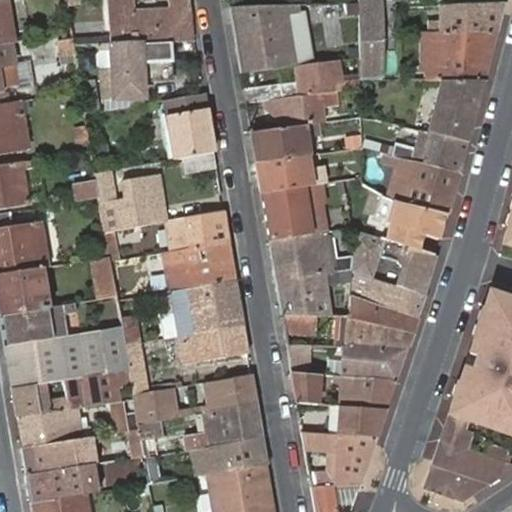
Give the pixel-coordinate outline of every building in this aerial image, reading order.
[(0,0),(0,43),(9,42),(14,42),(7,0),(0,0)] [(167,42),(195,41),(187,0),(115,0),(117,14),(112,15),(113,43),(167,42)] [(360,78),(360,80),(375,80),(374,58),(383,58),(382,1),(357,1),(360,78)] [(339,11),(338,2),(327,3),(328,11),(339,11)] [(497,31),(505,2),(452,4),(449,19),(437,19),(435,31),(497,31)] [(304,12),(303,3),(228,7),(239,71),(295,65),(312,62),(304,12)] [(327,3),(303,3),(304,12),(328,11),(327,3)] [(343,42),(354,42),(354,18),(344,18),(343,42)] [(439,79),(484,79),(497,31),(435,31),(426,32),(420,71),(426,72),(425,79),(439,79)] [(75,44),(74,37),(60,39),(62,56),(77,54),(75,44)] [(0,43),(0,93),(2,93),(0,81),(0,66),(13,65),(9,42),(0,43)] [(168,78),(167,42),(113,43),(114,51),(98,51),(98,65),(115,64),(115,70),(104,71),(105,93),(115,92),(116,98),(145,97),(145,78),(168,78)] [(338,91),(360,88),(360,80),(360,78),(342,80),(339,59),(312,62),(295,65),(298,82),(242,88),(245,102),(276,98),(323,93),(338,91)] [(0,66),(0,81),(2,93),(17,91),(13,65),(0,66)] [(484,79),(439,79),(426,133),(466,143),(484,79)] [(93,82),(82,83),(87,111),(101,109),(97,82),(93,82)] [(323,93),(324,106),(340,104),(338,91),(323,93)] [(162,100),(174,159),(183,157),(213,152),(203,93),(162,100)] [(303,127),(325,124),(324,106),(323,93),(276,98),(278,108),(288,107),(291,128),(303,127)] [(145,97),(116,98),(117,107),(146,102),(145,97)] [(0,105),(0,165),(1,166),(0,157),(0,152),(30,149),(21,102),(3,105),(0,105)] [(278,108),(281,129),(291,128),(288,107),(278,108)] [(78,125),(80,142),(92,140),(89,124),(78,125)] [(291,128),(281,129),(250,132),(255,162),(304,156),(307,156),(303,127),(291,128)] [(426,133),(419,131),(415,148),(393,144),(392,147),(363,141),(365,149),(390,156),(458,172),(466,143),(426,133)] [(81,152),(93,150),(92,140),(80,142),(81,152)] [(186,172),(216,167),(213,152),(183,157),(186,172)] [(307,156),(304,156),(310,186),(322,184),(326,183),(321,154),(307,156)] [(304,156),(255,162),(260,194),(310,186),(304,156)] [(458,172),(390,156),(389,163),(402,165),(399,184),(403,185),(417,187),(415,204),(447,210),(458,172)] [(0,165),(0,210),(30,205),(23,170),(41,166),(39,159),(1,166),(0,165)] [(120,168),(122,180),(159,173),(157,162),(120,168)] [(100,196),(106,231),(164,221),(182,218),(179,203),(165,205),(159,173),(122,180),(125,197),(112,199),(107,171),(96,173),(97,180),(100,196)] [(100,196),(97,180),(77,183),(79,200),(100,196)] [(322,184),(310,186),(260,194),(268,242),(329,231),(322,184)] [(417,187),(403,185),(400,201),(415,204),(417,187)] [(414,234),(438,241),(447,210),(415,204),(400,201),(393,199),(388,222),(391,223),(387,240),(411,247),(414,234)] [(171,250),(228,240),(223,211),(182,218),(164,221),(171,250)] [(334,230),(356,227),(355,211),(338,214),(338,217),(332,218),(334,230)] [(0,274),(42,267),(48,266),(41,221),(11,226),(9,214),(0,215),(0,274)] [(329,231),(268,242),(275,282),(335,271),(334,264),(325,267),(321,241),(330,240),(329,231)] [(377,263),(383,239),(356,231),(353,268),(367,273),(418,292),(422,278),(377,263)] [(169,291),(172,291),(235,280),(228,240),(171,250),(162,251),(163,258),(170,256),(176,285),(169,286),(169,291)] [(334,264),(330,240),(321,241),(325,267),(334,264)] [(100,298),(117,295),(110,255),(92,258),(100,298)] [(163,258),(169,286),(176,285),(170,256),(163,258)] [(0,274),(0,314),(49,306),(42,267),(0,274)] [(352,281),(353,268),(335,271),(275,282),(280,315),(316,315),(330,315),(326,286),(352,281)] [(416,316),(423,294),(418,292),(367,273),(359,298),(416,316)] [(176,314),(181,336),(242,325),(235,280),(172,291),(176,314)] [(511,298),(490,291),(469,353),(474,355),(470,371),(463,369),(449,412),(465,417),(511,433),(511,298)] [(346,340),(406,347),(416,316),(359,298),(351,296),(349,316),(336,316),(336,347),(343,347),(346,340)] [(135,297),(118,300),(121,321),(139,318),(135,297)] [(0,314),(0,325),(4,347),(70,335),(66,314),(78,312),(75,302),(49,306),(0,314)] [(176,314),(162,316),(166,339),(181,336),(176,314)] [(315,335),(316,315),(280,315),(283,333),(315,335)] [(4,347),(11,389),(40,384),(65,380),(129,369),(125,346),(123,331),(122,325),(70,335),(4,347)] [(184,363),(247,351),(242,325),(181,336),(184,363)] [(137,344),(135,329),(123,331),(125,346),(137,344)] [(395,381),(406,347),(346,340),(343,347),(336,347),(336,353),(343,354),(341,377),(343,378),(395,381)] [(132,385),(133,395),(149,393),(139,343),(137,344),(125,346),(129,369),(132,385)] [(309,346),(285,345),(290,375),(309,375),(309,346)] [(474,355),(469,353),(463,369),(470,371),(474,355)] [(11,389),(15,417),(76,408),(111,402),(120,401),(118,388),(132,385),(129,369),(65,380),(70,399),(54,402),(53,391),(42,393),(40,384),(11,389)] [(204,412),(255,402),(251,375),(204,383),(208,405),(202,406),(204,412)] [(319,376),(309,375),(290,375),(295,403),(319,405),(319,376)] [(386,409),(395,381),(343,378),(342,406),(386,409)] [(133,395),(138,424),(159,420),(189,414),(188,410),(188,409),(177,411),(173,388),(149,393),(133,395)] [(116,433),(129,431),(124,400),(120,401),(111,402),(116,433)] [(186,452),(193,451),(261,438),(255,402),(204,412),(201,412),(205,434),(184,438),(186,452)] [(376,439),(386,409),(342,406),(331,405),(330,435),(376,439)] [(15,417),(21,448),(82,438),(92,437),(90,427),(79,428),(76,408),(15,417)] [(465,417),(449,412),(422,491),(463,503),(510,472),(459,453),(468,428),(463,425),(465,417)] [(141,440),(153,438),(162,437),(159,420),(138,424),(139,429),(141,440)] [(133,457),(143,455),(141,440),(139,429),(129,431),(133,457)] [(317,434),(300,433),(303,452),(338,453),(336,477),(307,476),(309,486),(361,482),(376,439),(330,435),(317,434)] [(21,448),(25,476),(94,464),(107,461),(105,453),(94,455),(93,451),(85,452),(82,438),(21,448)] [(143,455),(144,459),(156,457),(153,438),(141,440),(143,455)] [(193,451),(196,475),(201,474),(265,463),(261,438),(193,451)] [(94,464),(95,470),(108,468),(107,461),(94,464)] [(273,511),(265,463),(201,474),(207,511),(273,511)] [(25,476),(30,502),(85,493),(98,491),(95,470),(94,464),(25,476)] [(168,468),(146,471),(148,483),(170,479),(168,468)] [(359,490),(361,482),(309,486),(313,511),(339,511),(335,491),(359,490)] [(359,490),(335,491),(339,506),(354,505),(359,490)] [(31,511),(88,511),(85,493),(30,502),(31,511)]
